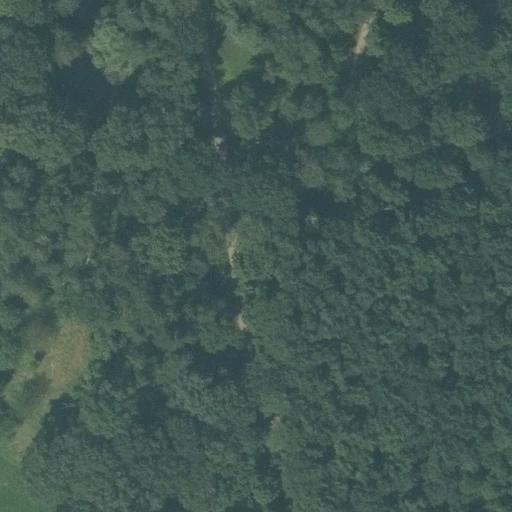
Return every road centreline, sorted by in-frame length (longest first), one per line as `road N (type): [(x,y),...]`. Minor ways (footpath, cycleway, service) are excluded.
road 1 (track): [(304,511),(276,463),(249,369),(191,0)]
road 2 (track): [(380,0),(358,42),(355,81),(341,111),(313,132),(216,139)]
road 3 (track): [(313,132),(434,184),(456,182),(511,146)]
